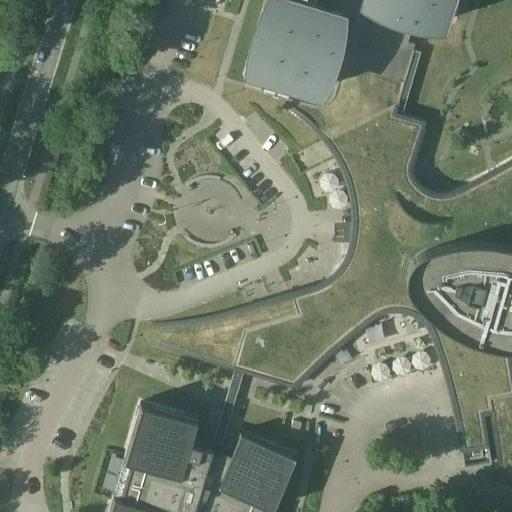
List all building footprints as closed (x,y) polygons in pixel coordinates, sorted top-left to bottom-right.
[(342,4),(341,11),(305,0),(265,0),(243,75),(261,80),(263,72),(319,88),(328,58),(403,80),(413,48),(416,39),(409,36),(415,16),(440,23),(446,0),(356,0),(355,4),(350,7),(342,4)] [(112,498),(107,511),(271,511),(294,459),(241,436),(230,458),(219,454),(244,367),(292,381),(353,329),(372,312),(387,306),(403,306),(415,311),(426,319),(438,334),(444,353),(451,386),(460,415),(465,446),(486,443),(482,410),(489,408),(488,397),(511,392),(511,384),(505,346),(511,346),(511,165),(487,180),(475,187),(460,195),(442,198),(422,195),(412,185),(404,175),(405,161),(420,122),(399,116),(420,50),(413,48),(403,80),(396,108),(331,135),(340,155),(350,165),(353,186),(358,208),(358,231),(354,253),(346,268),(324,290),(203,315),(151,323),(150,342),(233,364),(208,451),(193,445),(199,421),(140,405),(122,466),(131,468),(121,501),(112,498)] [(276,119),(268,146),(307,156),(315,129),(276,119)] [(167,219),(241,226),(244,192),(254,193),(257,156),(173,148),(167,219)] [(303,180),(303,203),(338,204),(338,182),(303,180)]
